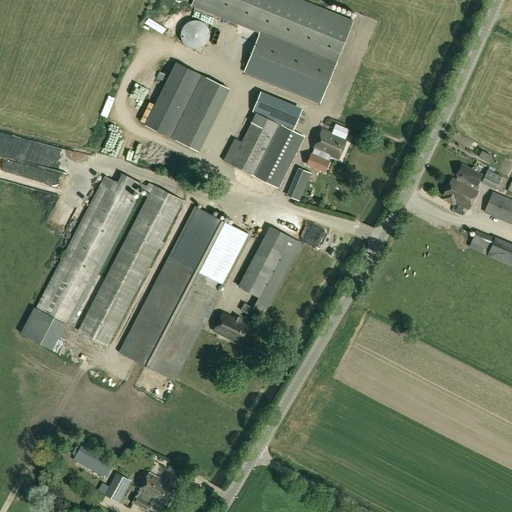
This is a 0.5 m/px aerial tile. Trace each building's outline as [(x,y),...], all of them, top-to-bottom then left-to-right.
[(300,0),(192,0),(191,5),(259,33),(245,67),(322,98),(353,21),(300,0)] [(176,41),(200,50),(210,25),(186,16),(176,41)] [(199,151),(229,89),(175,63),(145,125),(199,151)] [(260,114),(267,117),(295,129),(303,110),(299,108),(275,99),(268,96),(260,114)] [(256,112),(234,157),(230,164),(278,189),(304,136),(279,123),(278,124),(256,112)] [(329,155),(338,159),(346,139),(322,129),(314,149),(317,150),(315,155),(311,154),(307,165),(325,172),(330,162),(327,161),(329,155)] [(64,147),(58,163),(66,165),(71,149),(64,147)] [(488,162),(492,156),(482,151),(478,157),(488,162)] [(476,185),(482,175),(477,173),(478,170),(473,168),(472,170),(462,164),(456,175),(458,176),(456,180),(452,177),(442,197),(443,197),(442,199),(453,205),(454,202),(468,210),(478,191),(473,189),(475,185),(476,185)] [(297,177),(307,182),(311,174),(300,169),(297,177)] [(502,177),(488,170),(481,183),(496,190),(502,177)] [(183,201),(153,185),(77,331),(107,346),(183,201)] [(130,201),(106,188),(42,312),(65,324),(130,201)] [(483,213),(511,224),(511,199),(492,191),(483,213)] [(201,199),(171,256),(169,255),(118,352),(175,381),(208,318),(209,319),(229,280),(224,278),(227,272),(232,274),(259,224),(223,205),(206,196),(204,201),(201,199)] [(61,208),(64,201),(57,198),(49,221),(63,225),(68,210),(61,208)] [(238,286),(259,298),(268,303),(300,242),(269,226),(238,286)] [(511,243),(495,236),(487,256),(511,267),(511,243)] [(245,311),(248,305),(242,301),(238,307),(245,311)] [(223,313),(214,331),(217,332),(234,341),(242,345),(251,326),(223,313)] [(74,460),(105,477),(113,462),(83,445),(74,460)] [(132,480),(116,472),(116,473),(104,494),(119,503),(132,480)] [(168,475),(164,481),(149,473),(139,491),(163,505),(173,487),(173,486),(176,480),(168,475)]
